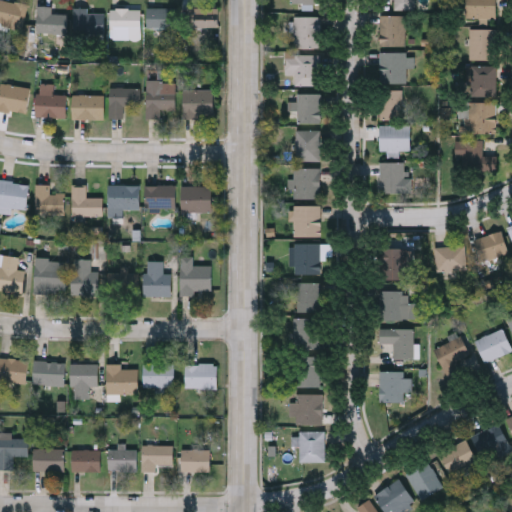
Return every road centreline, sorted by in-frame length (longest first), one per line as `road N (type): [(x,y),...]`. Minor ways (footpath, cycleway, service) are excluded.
road 1 (secondary): [(246,0),(246,511)]
road 2 (residential): [(356,0),(356,383),(360,422),(378,457)]
road 3 (residential): [(247,505),(352,475),(422,428),(511,385)]
road 4 (residential): [(247,328),(0,321)]
road 5 (residential): [(247,505),(0,504)]
road 6 (residential): [(246,153),(0,144)]
road 7 (residential): [(357,216),(448,217),(511,193)]
